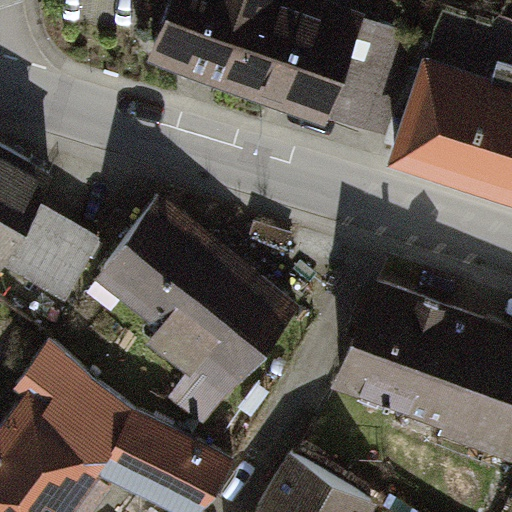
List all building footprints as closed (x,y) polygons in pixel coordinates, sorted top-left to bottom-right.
[(165,0),(148,52),(327,113),(362,10),(333,0),(165,0)] [(419,38),(369,22),(340,112),(390,129),(419,38)] [(511,82),(431,57),(401,149),(511,184),(511,82)] [(0,261),(66,301),(101,241),(31,200),(43,179),(0,153),(0,261)] [(295,307),(164,206),(99,289),(199,366),(178,393),(210,417),(295,307)] [(511,335),(392,295),(356,399),(511,452),(511,335)] [(136,419),(56,350),(0,431),(0,511),(68,511),(99,473),(181,511),(192,511),(228,460),(136,419)] [(377,511),(379,510),(304,468),(279,511),(377,511)]
